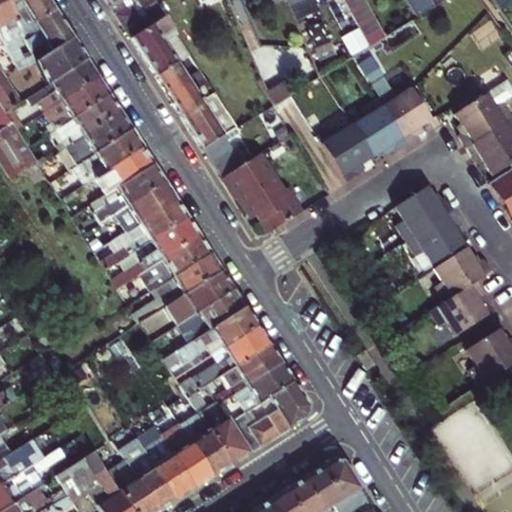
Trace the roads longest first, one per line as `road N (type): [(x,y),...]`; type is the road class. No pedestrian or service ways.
road 1 (residential): [(249,271),(441,152),(511,255)]
road 2 (residential): [(70,0),(249,271)]
road 3 (residential): [(249,271),(344,417)]
road 4 (residential): [(200,511),(344,417)]
